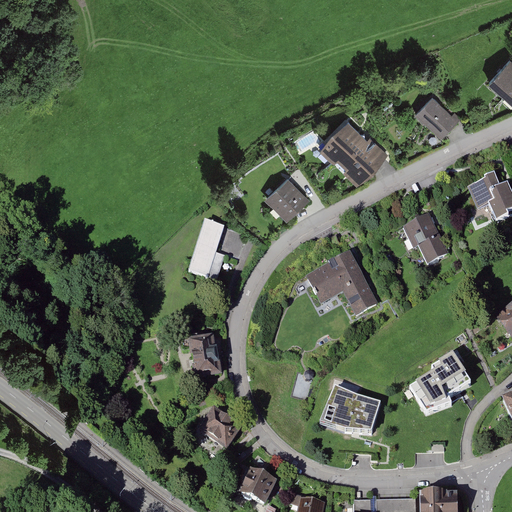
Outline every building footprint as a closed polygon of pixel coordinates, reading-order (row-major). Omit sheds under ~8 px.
[(511,62),(491,85),(511,103),(511,62)] [(434,98),(417,115),(443,140),(460,122),(434,98)] [(352,120),(322,151),(357,185),(387,154),(352,120)] [(497,177),(469,190),(480,212),(490,207),(499,225),(511,219),(510,216),(511,214),(511,190),(511,187),(503,191),(497,177)] [(291,178),(267,200),(288,223),(312,202),(291,178)] [(432,216),(404,229),(414,250),(422,247),(430,266),(450,257),(432,216)] [(227,229),(205,222),(189,274),(219,284),(227,257),(218,255),(227,229)] [(353,257),(310,279),(323,306),(345,295),(357,318),(379,307),(353,257)] [(511,309),(500,316),(511,337),(511,309)] [(218,340),(192,344),(198,384),(224,379),(218,340)] [(410,389),(426,417),(452,408),(449,400),(471,387),(453,357),(431,369),(435,375),(410,389)] [(356,399),(335,389),(320,427),(345,435),(372,437),(381,406),(356,399)] [(511,398),(502,402),(511,425),(511,398)] [(245,432),(216,413),(201,436),(230,455),(245,432)] [(241,500),(269,508),(277,480),(250,472),(241,500)] [(449,495),(425,496),(425,511),(463,511),(463,505),(450,506),(449,495)] [(326,511),(328,505),(295,498),(293,509),(301,511),(300,511),(326,511)] [(416,511),(417,501),(355,503),(355,511),(416,511)]
